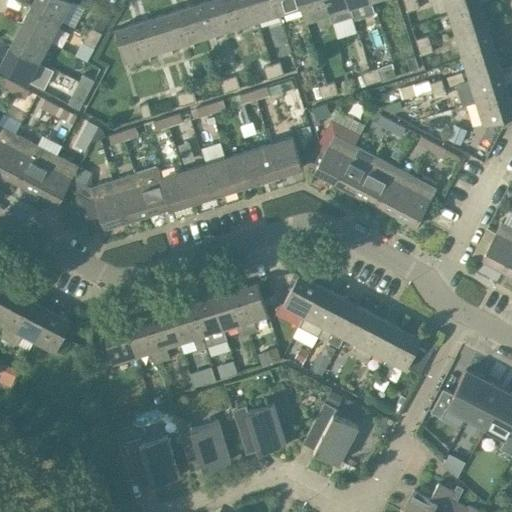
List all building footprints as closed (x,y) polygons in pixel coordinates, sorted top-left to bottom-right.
[(33,0),(31,4),(61,19),(70,0),(33,0)] [(192,39),(214,32),(204,0),(182,7),(192,39)] [(214,32),(236,25),(228,0),(205,0),(204,0),(214,32)] [(228,0),(236,25),(258,18),(252,0),(228,0)] [(275,0),(252,0),(258,18),(279,11),(275,0)] [(275,0),(279,11),(301,5),(302,5),(300,0),(275,0)] [(306,19),(328,12),(324,0),(300,0),(302,5),(301,5),(306,19)] [(348,0),(324,0),(328,12),(332,23),(333,22),(338,38),(357,32),(353,16),(354,16),(350,5),(348,0)] [(417,0),(412,0),(405,3),(407,11),(419,7),(417,0)] [(479,0),(445,0),(450,13),(481,3),(479,0)] [(481,3),(450,13),(456,35),(488,25),(481,3)] [(31,4),(21,24),(50,39),(60,44),(71,24),(61,19),(31,4)] [(170,45),(192,39),(182,7),(160,14),(170,45)] [(148,52),(170,45),(160,14),(138,21),(148,52)] [(91,26),(87,33),(98,39),(102,32),(107,22),(96,17),(92,26),(91,26)] [(125,59),(148,52),(138,21),(115,28),(125,59)] [(39,60),(50,39),(21,24),(10,44),(39,60)] [(488,25),(456,35),(463,57),(495,47),(488,25)] [(75,53),(87,60),(98,39),(87,33),(83,41),(82,40),(75,53)] [(416,38),(418,46),(430,42),(428,34),(416,38)] [(430,42),(418,46),(421,54),(433,50),(430,42)] [(38,62),(39,60),(10,44),(0,64),(0,65),(43,89),(53,69),(38,62)] [(495,47),(463,57),(470,79),(501,69),(495,47)] [(418,68),(415,55),(406,58),(410,70),(418,68)] [(272,63),(276,75),(284,73),(280,61),(272,63)] [(267,78),(276,75),(272,63),(264,66),(267,78)] [(378,67),(370,69),(374,82),(382,79),(378,67)] [(366,84),(374,82),(370,69),(362,72),(366,84)] [(501,69),(470,79),(477,101),(508,91),(501,69)] [(79,81),(91,87),(95,79),(83,73),(79,81)] [(228,77),(232,89),(240,87),(236,74),(228,77)] [(1,85),(13,91),(18,83),(5,76),(1,85)] [(224,92),(232,89),(228,77),(220,79),(224,92)] [(432,90),(444,86),(442,78),(429,82),(432,90)] [(334,80),(326,83),(330,95),(338,93),(334,80)] [(79,81),(68,102),(80,108),(87,94),(91,87),(79,81)] [(25,97),(30,89),(18,83),(13,91),(25,97)] [(322,98),(330,95),(326,83),(318,86),(322,98)] [(269,94),(267,85),(254,89),(256,98),(269,94)] [(444,86),(432,90),(434,98),(447,94),(444,86)] [(184,90),(188,103),(196,100),(192,88),(184,90)] [(243,102),(256,98),(254,89),(240,93),(243,102)] [(180,105),(188,103),(184,90),(176,93),(180,105)] [(511,102),(508,91),(477,101),(484,123),(501,118),(503,125),(511,122),(511,102)] [(41,106),(53,112),(58,104),(46,97),(41,106)] [(226,107),(223,98),(210,102),(213,111),(226,107)] [(143,117),(151,114),(148,102),(139,105),(143,117)] [(200,115),(213,111),(210,102),(197,106),(200,115)] [(317,119),(329,115),(326,103),(314,107),(317,119)] [(73,123),(78,114),(58,104),(53,112),(73,123)] [(182,121),(180,112),(167,116),(169,125),(182,121)] [(377,122),(389,128),(393,119),(381,113),(377,122)] [(156,129),(169,125),(167,116),(153,120),(156,129)] [(331,118),(309,159),(318,163),(313,172),(334,183),(355,143),(360,134),(331,118)] [(406,126),(393,119),(389,128),(401,134),(406,126)] [(87,120),(81,130),(92,136),(97,125),(87,120)] [(0,165),(18,132),(0,122),(0,165)] [(448,137),(460,143),(467,130),(455,123),(448,137)] [(106,136),(104,130),(99,125),(91,142),(106,136)] [(122,130),(125,138),(138,134),(135,125),(122,130)] [(301,128),(304,136),(311,134),(309,125),(301,128)] [(122,130),(109,134),(112,142),(125,138),(122,130)] [(0,165),(0,172),(18,182),(38,142),(18,132),(0,165)] [(417,143),(429,149),(434,141),(422,134),(417,143)] [(293,135),(270,142),(280,174),(303,167),(293,135)] [(446,147),(434,141),(429,149),(441,156),(446,147)] [(37,193),(58,153),(38,142),(18,182),(37,193)] [(270,142),(248,149),(258,181),(280,174),(270,142)] [(355,143),(334,183),(354,194),(376,154),(355,143)] [(248,149),(226,156),(236,187),(258,181),(248,149)] [(90,170),(58,153),(37,193),(58,204),(68,187),(78,192),(90,170)] [(375,205),(396,165),(376,154),(354,194),(375,205)] [(226,156),(205,163),(214,194),(236,187),(226,156)] [(205,163),(183,169),(193,201),(214,194),(205,163)] [(148,215),(171,208),(161,176),(158,165),(135,172),(148,215)] [(416,175),(396,165),(375,205),(395,215),(416,175)] [(183,169),(161,176),(171,208),(193,201),(183,169)] [(78,192),(64,222),(87,234),(104,229),(127,222),(113,179),(91,186),(93,172),(90,170),(78,192)] [(135,172),(113,179),(127,222),(148,215),(135,172)] [(437,186),(416,175),(395,215),(416,226),(437,186)] [(502,271),(511,251),(511,225),(502,220),(481,260),(502,271)] [(511,251),(502,271),(511,276),(511,251)] [(287,281),(293,284),(299,273),(293,270),(285,273),(287,281)] [(299,273),(293,284),(283,302),(304,313),(320,284),(299,273)] [(258,281),(235,288),(249,332),(257,329),(254,317),(268,312),(258,281)] [(0,282),(0,307),(10,288),(0,282)] [(304,313),(298,325),(311,331),(318,335),(340,295),(320,284),(304,313)] [(30,298),(10,288),(0,307),(0,319),(7,323),(1,335),(9,339),(30,298)] [(235,288),(214,295),(223,326),(237,322),(240,335),(249,332),(235,288)] [(214,295),(192,302),(205,345),(227,339),(223,326),(214,295)] [(339,346),(345,335),(360,305),(340,295),(318,335),(339,346)] [(51,309),(30,298),(9,339),(17,343),(23,332),(35,338),(51,309)] [(192,302),(170,308),(180,340),(193,336),(197,348),(205,345),(192,302)] [(380,316),(360,305),(345,335),(357,341),(351,352),(359,357),(380,316)] [(148,315),(162,359),(171,356),(167,344),(180,340),(170,308),(148,315)] [(72,320),(51,309),(35,338),(56,349),(57,348),(64,352),(71,339),(64,336),(72,320)] [(126,322),(136,354),(150,349),(153,362),(162,359),(148,315),(126,322)] [(400,326),(380,316),(359,357),(367,361),(373,349),(385,356),(400,326)] [(136,354),(126,322),(104,329),(109,346),(101,348),(106,362),(113,360),(114,361),(136,354)] [(422,338),(400,326),(385,356),(406,367),(407,365),(420,372),(434,346),(421,339),(422,338)] [(304,361),(309,351),(301,347),(296,357),(304,361)] [(328,363),(316,357),(310,368),(322,375),(328,363)] [(233,360),(221,364),(225,376),(237,372),(233,360)] [(212,381),(208,368),(190,373),(194,387),(212,381)] [(466,416),(486,378),(466,368),(453,393),(443,388),(431,411),(441,416),(447,406),(466,416)] [(486,378),(466,416),(486,426),(506,389),(486,378)] [(500,448),(511,454),(511,453),(511,391),(506,389),(486,426),(505,437),(500,448)] [(337,406),(343,396),(331,390),(326,401),(337,406)] [(246,404),(233,408),(243,443),(256,439),(259,450),(286,442),(274,401),(248,409),(246,404)] [(324,401),(307,433),(319,439),(314,449),(338,462),(358,425),(334,412),(337,407),(324,401)] [(116,432),(123,430),(127,422),(125,415),(112,419),(116,432)] [(191,421),(177,426),(188,460),(201,457),(204,467),(231,459),(218,418),(192,426),(191,421)] [(140,437),(126,441),(137,476),(150,472),(153,483),(180,475),(167,434),(142,442),(140,437)] [(442,462),(457,476),(465,461),(449,452),(446,458),(445,457),(442,462)] [(483,511),(469,504),(468,506),(457,500),(460,494),(438,482),(430,497),(414,489),(406,505),(413,509),(411,511),(483,511)]
